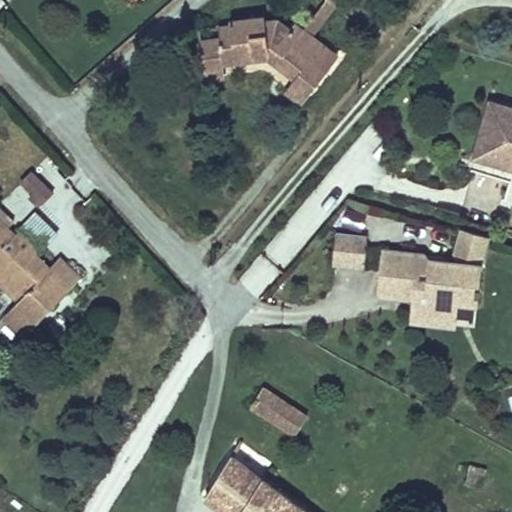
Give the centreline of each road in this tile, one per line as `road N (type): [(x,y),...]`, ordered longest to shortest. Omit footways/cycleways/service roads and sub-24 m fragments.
road 1 (residential): [(222,329),(206,283),(0,58)]
road 2 (track): [(420,26),(206,283)]
road 3 (unknown): [(59,123),(198,0)]
